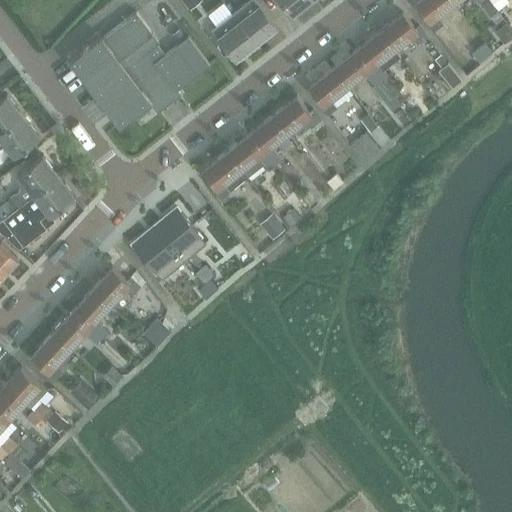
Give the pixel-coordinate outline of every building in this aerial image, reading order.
[(181,0),(189,9),(200,0),(181,0)] [(281,0),(292,13),(309,0),(281,0)] [(454,0),(453,0),(416,0),(428,16),(424,19),(433,30),(443,23),(436,14),(454,0)] [(490,0),(482,0),(480,1),(491,15),(498,9),(490,0)] [(490,0),(498,9),(508,1),(507,0),(490,0)] [(259,4),(238,20),(256,43),(276,26),(259,4)] [(379,30),(400,56),(401,56),(395,47),(412,34),(418,43),(428,35),(419,24),(416,27),(403,11),(379,30)] [(188,36),(175,46),(165,54),(165,53),(164,54),(150,36),(153,34),(136,12),(102,38),(101,36),(69,61),(83,78),(84,77),(111,113),(110,113),(120,126),(151,102),(158,111),(180,94),(176,89),(209,64),(188,36)] [(256,43),(238,20),(233,13),(212,29),(235,58),(256,43)] [(511,27),(507,22),(496,31),(505,42),(506,41),(511,36),(511,27)] [(180,28),(172,34),(178,42),(186,36),(180,28)] [(356,48),(381,80),(383,78),(388,74),(384,69),(400,56),(379,30),(356,48)] [(472,53),(480,63),(493,52),(485,42),(472,53)] [(333,66),(348,85),(365,71),(375,85),(381,80),(356,48),(333,66)] [(442,54),(436,58),(442,66),(448,61),(442,54)] [(462,79),(448,62),(439,70),(452,86),(462,79)] [(348,85),(333,66),(310,85),(322,100),(319,103),(328,114),(337,106),(331,98),(348,85)] [(383,78),(381,80),(399,103),(406,97),(388,74),(383,78)] [(375,85),(373,87),(392,111),(400,104),(399,103),(381,80),(375,85)] [(0,132),(24,115),(7,92),(0,97),(0,132)] [(273,114),(287,132),(305,118),(311,127),(321,119),(313,108),(309,111),(297,95),(273,114)] [(367,113),(360,118),(370,131),(377,125),(367,113)] [(250,132),(275,164),(282,159),(271,145),(287,132),(273,114),(250,132)] [(24,115),(0,132),(0,146),(5,142),(14,154),(39,135),(24,115)] [(366,131),(350,144),(365,162),(381,149),(371,137),(368,133),(366,131)] [(227,150),(248,177),(264,164),(269,169),(275,164),(250,132),(227,150)] [(248,177),(227,150),(204,169),(216,184),(213,187),(221,198),(231,190),(248,177)] [(16,191),(7,198),(8,199),(15,208),(59,175),(43,153),(18,172),(27,184),(17,191),(16,191)] [(15,208),(7,214),(0,219),(0,229),(19,248),(47,226),(55,220),(50,214),(75,196),(59,175),(15,208)] [(174,209),(156,224),(184,260),(206,242),(178,207),(174,209)] [(260,223),(273,239),(286,228),(273,212),(260,223)] [(137,239),(133,242),(162,278),(184,260),(156,224),(137,239)] [(0,275),(0,276),(18,258),(0,241),(0,275)] [(205,265),(195,273),(204,285),(211,280),(215,277),(205,265)] [(92,288),(109,304),(125,287),(133,295),(141,286),(131,276),(128,280),(113,266),(92,288)] [(211,280),(204,285),(212,295),(218,290),(211,280)] [(204,285),(198,290),(206,300),(212,295),(204,285)] [(72,310),(102,337),(108,331),(95,319),(109,304),(92,288),(72,310)] [(52,331),(70,347),(84,332),(96,343),(102,337),(72,310),(52,331)] [(170,331),(162,323),(157,318),(143,333),(156,346),(170,331)] [(70,347),(52,331),(32,354),(47,367),(44,370),(54,380),(63,371),(55,363),(70,347)] [(21,365),(5,383),(24,401),(30,406),(33,409),(34,409),(41,401),(38,397),(46,388),(21,365)] [(71,390),(88,406),(99,394),(82,379),(71,390)] [(0,388),(0,410),(8,418),(24,401),(5,383),(0,388)] [(41,401),(34,409),(59,432),(68,421),(56,410),(53,412),(41,401)] [(26,417),(56,444),(63,436),(59,432),(34,409),(33,409),(26,417)] [(0,426),(8,418),(0,410),(0,442),(1,443),(10,452),(10,451),(17,444),(0,428),(0,426)] [(0,456),(23,477),(30,470),(30,469),(10,451),(10,452),(1,443),(0,444),(0,456)]
